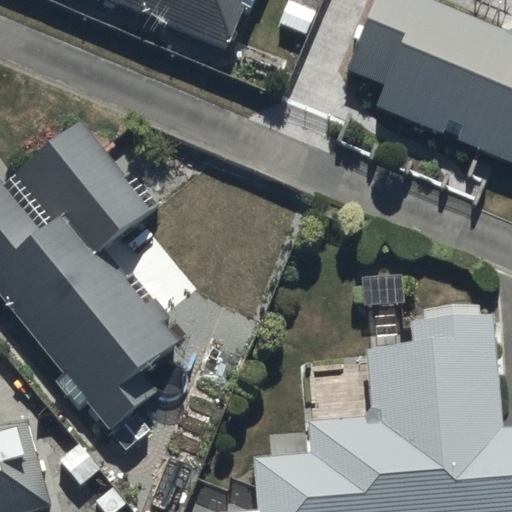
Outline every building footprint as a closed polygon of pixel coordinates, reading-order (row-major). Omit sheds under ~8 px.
[(120,0),(229,47),(249,0),(120,0)] [(443,0),(371,0),(344,64),(386,84),(378,104),(511,161),(511,21),(504,24),(443,0)] [(0,294),(109,425),(154,388),(136,367),(177,333),(102,243),(150,204),(78,118),(3,181),(0,177),(0,294)] [(213,511),(511,511),(511,423),(500,425),(491,311),(480,311),(479,302),(423,307),(424,316),(409,317),(411,342),(367,346),(373,413),(305,418),(308,450),(253,454),(257,508),(213,511)] [(0,511),(31,511),(48,508),(25,410),(0,416),(0,511)]
